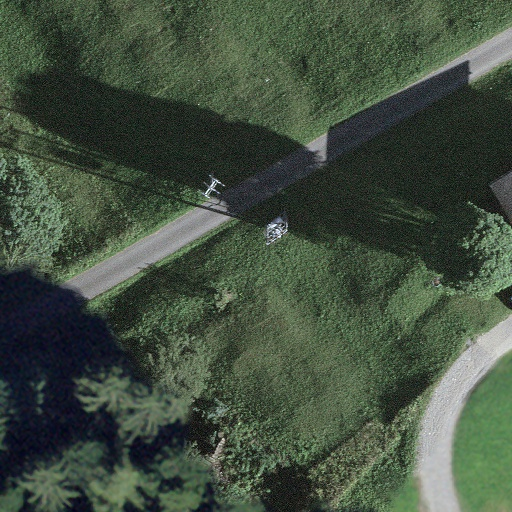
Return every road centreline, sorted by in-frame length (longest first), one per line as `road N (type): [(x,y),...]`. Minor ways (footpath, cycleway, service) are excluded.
road 1 (track): [(0,335),(511,45)]
road 2 (track): [(442,511),(433,454),(444,405),(498,336)]
